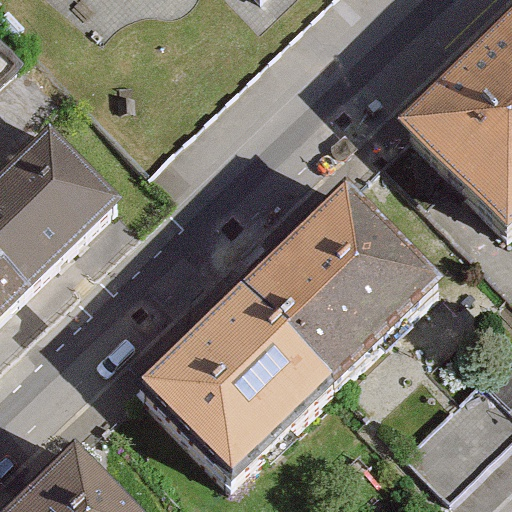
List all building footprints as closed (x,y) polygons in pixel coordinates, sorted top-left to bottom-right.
[(251,0),(260,9),(269,0),(251,0)] [(511,45),(408,144),(411,147),(451,189),(507,246),(511,241),(511,45)] [(0,179),(0,267),(30,299),(121,210),(47,134),(0,179)] [(385,173),(425,214),(451,189),(411,147),(385,173)] [(269,279),(242,304),(334,400),(438,302),(346,205),(295,254),(294,253),(281,266),(268,278),(269,279)] [(0,327),(30,299),(0,267),(0,327)] [(189,354),(139,402),(152,416),(231,499),(334,400),(242,304),(216,329),(215,329),(202,341),(189,354)] [(511,417),(482,386),(403,462),(449,510),(511,449),(511,417)] [(23,511),(120,511),(74,464),(23,511)]
